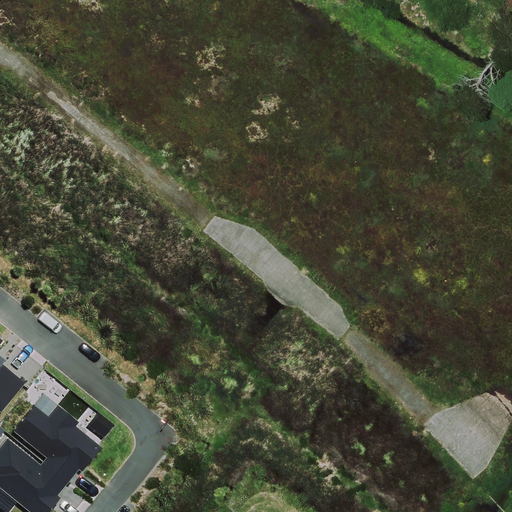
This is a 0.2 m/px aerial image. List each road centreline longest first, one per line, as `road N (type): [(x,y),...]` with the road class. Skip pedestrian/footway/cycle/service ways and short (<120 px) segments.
road 1 (track): [(0,48),(340,322),(470,454)]
road 2 (residential): [(101,511),(158,438),(0,303)]
